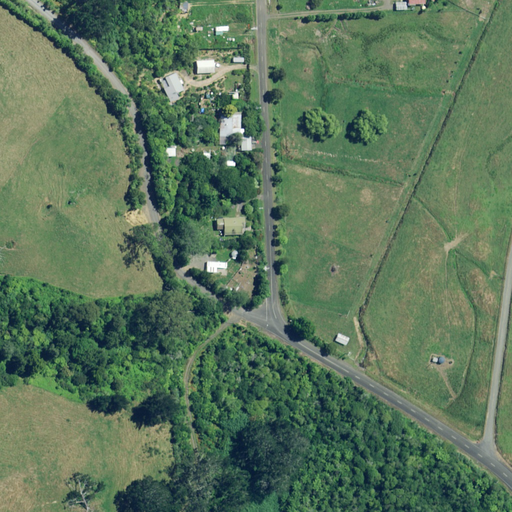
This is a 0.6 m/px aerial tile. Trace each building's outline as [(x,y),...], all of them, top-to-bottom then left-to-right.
[(213,73),(212,60),(196,61),(197,73),(213,73)] [(183,90),(174,73),(164,77),(169,86),(164,89),(170,102),(178,99),(175,93),(183,90)] [(243,134),(243,129),(240,128),(241,112),(222,111),(220,137),(219,144),(227,145),(226,149),(239,149),(238,151),(240,151),(251,152),(251,144),(253,145),(254,138),(250,138),(250,134),(243,134)] [(174,147),(166,147),(167,157),(175,156),(174,147)] [(244,234),(243,218),(216,219),(216,230),(223,229),(223,235),(244,234)] [(348,338),(337,334),(334,341),(346,345),(348,338)]
